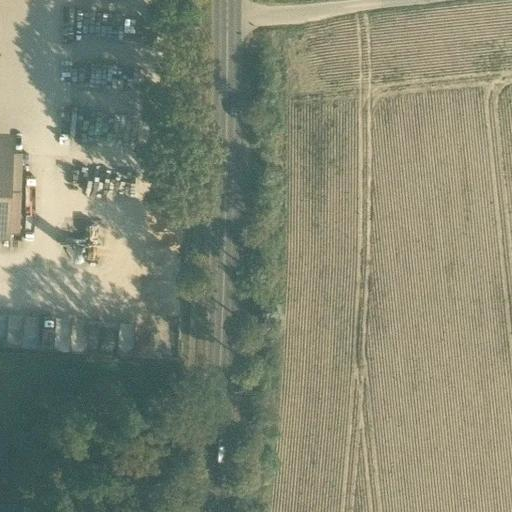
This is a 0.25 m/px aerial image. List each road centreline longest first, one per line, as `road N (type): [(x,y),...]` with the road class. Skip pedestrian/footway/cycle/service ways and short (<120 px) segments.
road 1 (primary): [(226,0),(222,399),(208,511)]
road 2 (track): [(226,18),(412,0)]
